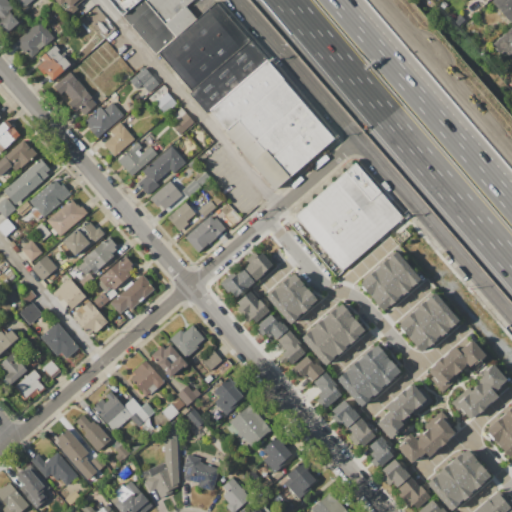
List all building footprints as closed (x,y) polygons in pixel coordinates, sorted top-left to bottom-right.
[(0,26),(0,0),(6,0),(12,6),(8,11),(17,22),(5,33),(0,26)] [(57,0),(66,11),(80,0),(57,0)] [(122,15),(138,0),(144,0),(164,22),(165,23),(164,24),(175,37),(157,52),(156,54),(122,15)] [(144,0),(189,0),(164,22),(144,0)] [(491,1),(492,0),(511,0),(511,21),(510,23),(491,1)] [(191,91),(157,52),(175,37),(214,3),(247,41),(191,91)] [(165,24),(185,6),(195,18),(175,36),(165,24)] [(15,42),(38,21),(53,38),(44,46),(41,42),(36,47),(39,50),(31,57),(26,51),(24,52),(15,42)] [(511,63),(494,43),(511,27),(511,63)] [(207,114),(188,93),(191,91),(247,41),(265,61),(210,111),(207,114)] [(36,67),(44,60),(41,57),(55,45),(59,50),(57,52),(62,57),(64,55),(72,64),(53,80),(46,73),(44,76),(36,67)] [(237,120),(227,129),(210,111),(265,61),(283,81),(237,120)] [(133,76),(144,67),(158,84),(148,93),(133,76)] [(53,86),(70,71),(92,97),(91,98),(95,104),(83,115),(78,108),(75,111),(68,103),(72,100),(64,91),(60,94),(53,86)] [(283,81),(301,102),(256,141),(243,152),(224,131),(227,129),(237,120),(283,81)] [(154,102),(167,91),(177,102),(164,113),(154,102)] [(84,122),(101,107),(103,109),(112,102),(123,114),(97,137),(84,122)] [(301,102),(321,125),(333,138),(275,189),(243,152),(256,141),(301,102)] [(170,117),(181,107),(194,122),(179,134),(172,126),(175,123),(170,117)] [(0,124),(7,119),(21,136),(0,152),(0,124)] [(103,144),(113,136),(110,131),(120,122),(133,138),(113,156),(103,144)] [(0,159),(23,140),(28,146),(30,145),(37,153),(15,172),(10,166),(0,174),(0,159)] [(117,160),(138,142),(141,146),(137,149),(141,154),(150,146),(158,154),(132,176),(117,160)] [(141,171),(170,146),(186,163),(173,175),(169,169),(156,181),(158,184),(147,194),(137,183),(145,176),(141,171)] [(3,190),(41,158),(49,168),(46,171),(48,175),(14,204),(3,190)] [(294,215),(354,162),(403,218),(343,271),(294,215)] [(181,191),(201,174),(206,180),(187,197),(181,191)] [(29,201),(57,177),(70,193),(38,220),(30,211),(35,207),(29,201)] [(150,198),(170,180),(182,194),(164,210),(160,205),(158,207),(150,198)] [(211,201),(217,195),(221,200),(216,206),(211,201)] [(0,213),(0,201),(5,197),(16,210),(5,219),(0,213)] [(46,220),(71,199),(76,205),(77,204),(80,207),(81,206),(87,212),(60,235),(57,232),(54,235),(50,231),(53,228),(46,220)] [(197,210),(209,200),(215,207),(203,217),(197,210)] [(16,210),(26,201),(33,208),(22,217),(16,210)] [(166,217),(184,201),(195,213),(187,221),(188,223),(179,231),(166,217)] [(184,238),(210,216),(214,220),(216,217),(225,228),(197,253),(184,238)] [(0,230),(0,224),(7,218),(15,228),(5,237),(0,230)] [(62,241),(77,228),(84,236),(87,233),(81,225),(86,221),(88,223),(89,221),(96,229),(98,227),(104,234),(82,252),(81,251),(74,256),(62,241)] [(34,229),(41,223),(49,233),(42,239),(34,229)] [(10,234),(15,230),(18,234),(14,238),(10,234)] [(82,259),(108,236),(118,248),(111,253),(113,255),(93,273),(90,270),(85,274),(77,265),(83,260),(82,259)] [(20,249),(31,240),(41,252),(31,261),(20,249)] [(245,269),(252,263),(251,261),(254,258),(255,259),(262,252),(273,264),(255,280),(245,269)] [(359,285),(366,279),(365,278),(374,270),(375,271),(378,268),(377,267),(386,259),(387,260),(397,252),(420,278),(383,311),(359,285)] [(31,268),(46,255),(57,267),(42,280),(31,268)] [(104,291),(98,284),(101,281),(98,278),(125,255),(135,267),(128,272),(130,275),(114,289),(117,293),(100,308),(93,300),(104,291)] [(220,284),(233,272),(236,276),(243,270),(254,282),(236,298),(229,291),(227,292),(220,284)] [(265,297),(274,289),(275,290),(278,287),(277,286),(286,278),(287,279),(294,273),(318,300),(290,325),(265,297)] [(79,281),(89,274),(94,280),(85,288),(79,281)] [(109,302),(124,290),(122,288),(131,281),(132,283),(142,274),(149,282),(148,283),(154,289),(143,298),(142,297),(138,301),(139,302),(130,309),(128,307),(119,314),(109,302)] [(52,293),(69,278),(85,296),(71,308),(63,299),(59,302),(52,293)] [(0,296),(11,287),(16,293),(7,301),(12,307),(5,313),(0,307),(0,296)] [(236,302),(249,291),(257,300),(259,299),(264,305),(265,304),(270,309),(255,323),(252,319),(249,322),(237,308),(240,305),(236,302)] [(398,326),(405,320),(404,319),(412,312),(413,313),(417,309),(416,308),(424,300),(426,302),(426,301),(425,300),(434,292),(458,320),(421,353),(398,326)] [(73,315),(90,301),(107,322),(95,332),(94,330),(89,334),(73,315)] [(18,313),(32,302),(42,314),(28,325),(18,313)] [(302,336),(340,303),(364,330),(326,363),(302,336)] [(257,324),(272,312),(282,323),(283,322),(289,329),(276,339),(272,334),(269,337),(257,324)] [(40,336),(57,322),(79,348),(66,359),(60,353),(57,356),(40,336)] [(169,339),(180,329),(183,332),(192,324),(205,338),(197,345),(199,347),(187,357),(181,349),(179,351),(169,339)] [(0,331),(7,325),(18,338),(0,353),(0,331)] [(277,340),(287,331),(306,352),(291,365),(287,360),(283,363),(278,357),(282,354),(281,353),(285,349),(277,340)] [(427,370),(435,363),(434,363),(454,345),(459,350),(471,339),(485,355),(477,362),(476,360),(469,366),(467,363),(456,373),(459,376),(441,392),(430,379),(432,376),(427,370)] [(336,378),(375,343),(400,371),(361,406),(336,378)] [(151,356),(162,346),(165,350),(170,345),(185,363),(170,376),(151,356)] [(201,360),(212,349),(222,360),(211,370),(201,360)] [(0,368),(0,362),(11,353),(24,368),(9,380),(0,368)] [(291,370),(307,355),(309,357),(312,355),(326,370),(313,381),(308,375),(304,379),(300,374),(297,377),(291,370)] [(42,368),(51,360),(60,371),(51,379),(42,368)] [(129,379),(134,374),(132,371),(144,360),(164,383),(157,389),(153,384),(148,388),(151,391),(145,397),(129,379)] [(450,402),(492,364),(510,384),(470,420),(465,413),(462,416),(450,402)] [(14,386),(35,369),(41,376),(37,379),(44,387),(38,392),(36,389),(25,398),(14,386)] [(313,382),(325,372),(335,383),(333,385),(341,394),(324,409),(316,400),(319,397),(317,395),(321,391),(313,382)] [(212,393),(229,378),(244,395),(235,403),(236,405),(226,414),(215,402),(217,399),(212,393)] [(376,423),(389,411),(385,406),(411,383),(418,390),(421,387),(432,400),(413,416),(411,414),(401,423),(404,426),(390,439),(376,423)] [(176,394),(187,384),(197,397),(187,406),(176,394)] [(92,406),(101,398),(105,402),(108,399),(105,396),(110,391),(123,406),(132,398),(140,407),(146,402),(155,412),(138,427),(129,417),(114,431),(92,406)] [(331,410),(343,399),(359,417),(347,428),(342,422),(338,426),(331,417),(335,414),(331,410)] [(162,410),(170,403),(178,413),(171,420),(162,410)] [(229,422),(249,404),(270,429),(251,446),(229,422)] [(485,432),(492,425),(492,424),(500,417),(501,418),(505,414),(504,413),(511,406),(511,456),(509,459),(485,432)] [(186,415),(192,409),(204,422),(197,428),(186,415)] [(75,422),(83,415),(90,423),(92,420),(95,424),(97,422),(111,439),(97,452),(82,435),(85,433),(75,422)] [(397,447),(403,442),(404,444),(413,435),(417,439),(442,417),(456,433),(428,458),(424,453),(412,464),(397,447)] [(347,430),(360,418),(375,435),(362,447),(359,443),(355,446),(348,437),(351,434),(347,430)] [(167,427),(174,421),(180,429),(174,435),(167,427)] [(55,441),(68,430),(88,453),(75,465),(55,441)] [(369,446),(381,436),(385,441),(388,439),(392,444),(390,446),(396,453),(380,467),(378,464),(375,467),(370,461),(373,458),(371,456),(374,453),(369,446)] [(162,437),(163,462),(139,472),(147,490),(155,489),(158,497),(177,488),(175,437),(162,437)] [(260,449),(275,437),(290,454),(283,460),(285,463),(274,473),(263,461),(267,457),(260,449)] [(115,450),(121,444),(129,453),(119,462),(114,456),(118,453),(115,450)] [(450,511),(426,484),(466,448),(492,477),(452,511),(450,511)] [(31,460),(38,454),(45,462),(56,453),(77,477),(65,487),(59,479),(56,482),(50,474),(45,479),(36,470),(38,468),(31,460)] [(179,479),(211,489),(217,468),(198,462),(199,458),(187,454),(179,479)] [(89,462),(97,455),(104,464),(97,471),(89,462)] [(381,470),(394,459),(409,477),(396,488),(392,483),(389,485),(381,477),(384,474),(381,470)] [(285,476),(300,463),(315,480),(296,496),(287,486),(286,487),(283,483),(288,479),(285,476)] [(17,476),(29,465),(49,487),(36,498),(37,499),(31,505),(21,493),(27,488),(17,476)] [(118,474),(126,467),(131,473),(123,479),(118,474)] [(221,486),(232,477),(250,498),(234,511),(230,511),(225,506),(228,503),(222,495),(226,491),(221,486)] [(398,489),(410,478),(419,487),(421,485),(430,496),(416,509),(412,505),(409,508),(397,495),(400,492),(398,489)] [(121,511),(110,499),(115,495),(113,493),(122,485),(124,487),(130,481),(151,505),(143,511),(137,511),(136,511),(135,511),(129,511),(128,510),(125,511),(121,511)] [(0,498),(0,488),(7,482),(29,507),(23,511),(2,511),(1,510),(6,505),(0,498)] [(64,499),(74,490),(80,496),(70,505),(64,499)] [(313,511),(310,509),(329,492),(346,511),(313,511)] [(472,511),(487,499),(489,502),(498,494),(511,509),(511,511),(472,511)] [(418,511),(431,500),(438,507),(440,505),(446,511),(418,511)] [(81,511),(80,510),(88,503),(96,511),(106,503),(113,511),(81,511)]
